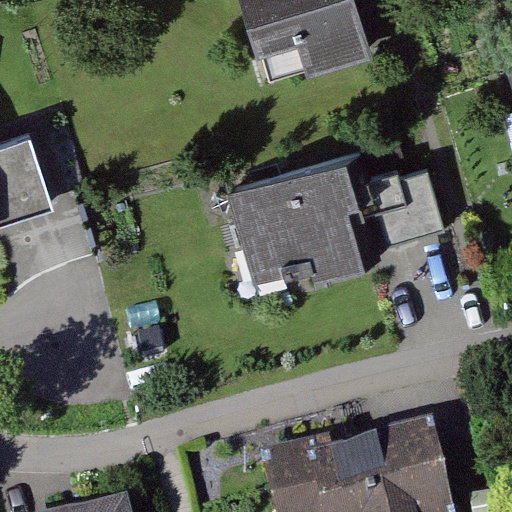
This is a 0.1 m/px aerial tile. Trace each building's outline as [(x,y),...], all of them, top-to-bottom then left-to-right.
[(350,0),(235,0),(250,49),(295,35),(306,73),(367,55),(350,0)] [(0,222),(50,206),(25,134),(0,142),(0,222)] [(336,152),(224,190),(255,282),(309,264),(315,279),(359,264),(357,258),(339,206),(353,201),(336,152)] [(357,216),(353,201),(339,206),(357,258),(446,228),(425,166),(398,175),(406,199),(357,216)] [(324,441),(258,458),(271,511),(448,511),(428,431),(328,457),(324,441)] [(128,511),(126,502),(88,511),(128,511)]
